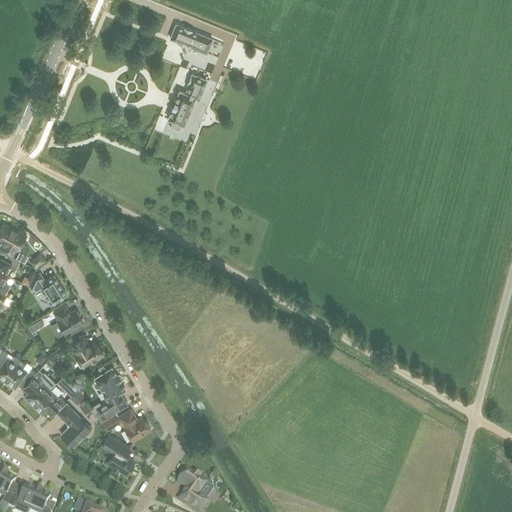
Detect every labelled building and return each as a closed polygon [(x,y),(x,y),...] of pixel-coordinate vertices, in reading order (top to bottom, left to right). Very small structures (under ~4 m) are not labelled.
[(213,34),(175,19),(169,37),(206,52),(213,34)] [(185,50),(165,42),(160,54),(180,62),(185,50)] [(238,44),(230,65),(259,76),(262,68),(263,68),(268,52),(257,48),(256,50),(238,44)] [(199,100),(207,80),(192,74),(187,85),(189,86),(186,93),(179,91),(168,119),(173,121),(171,128),(180,131),(183,124),(184,125),(195,98),(199,100)] [(18,249),(22,242),(23,240),(22,237),(21,235),(19,233),(11,229),(10,226),(3,222),(0,228),(0,239),(3,241),(0,247),(13,254),(16,248),(18,249)] [(6,259),(0,255),(0,270),(8,275),(8,274),(7,274),(11,268),(15,270),(21,260),(9,254),(6,259)] [(36,267),(42,262),(37,256),(31,261),(36,267)] [(0,291),(5,295),(11,285),(4,282),(8,275),(0,270),(0,291)] [(45,280),(40,271),(34,275),(29,285),(34,293),(41,288),(51,304),(67,294),(54,274),(45,280)] [(24,276),(21,282),(27,285),(30,279),(24,276)] [(70,312),(65,304),(54,311),(59,320),(58,320),(66,333),(83,322),(76,309),(70,312)] [(33,324),(29,327),(34,335),(38,332),(33,324)] [(88,345),(83,336),(71,344),(76,352),(75,353),(83,366),(91,362),(92,362),(94,362),(95,361),(96,360),(96,358),(103,354),(95,340),(88,345)] [(11,360),(6,356),(8,353),(1,348),(0,350),(0,378),(1,379),(2,377),(5,380),(20,359),(19,358),(15,356),(14,355),(11,360)] [(52,367),(64,359),(58,350),(47,358),(52,367)] [(45,357),(41,353),(36,359),(40,363),(45,357)] [(28,372),(23,368),(26,364),(20,359),(5,380),(9,382),(8,384),(13,388),(14,386),(15,387),(22,377),(28,382),(36,372),(31,368),(28,372)] [(125,389),(112,367),(94,377),(95,379),(93,380),(93,383),(95,387),(98,388),(100,387),(108,399),(125,389)] [(40,376),(43,373),(39,369),(36,372),(28,382),(33,387),(25,395),(26,396),(25,398),(29,402),(31,401),(34,404),(50,388),(42,379),(43,379),(40,376)] [(59,396),(50,388),(34,404),(37,407),(36,409),(40,413),(42,412),(43,413),(44,412),(49,417),(65,401),(59,395),(59,396)] [(79,402),(83,397),(78,389),(77,390),(71,395),(79,402)] [(91,407),(101,421),(116,412),(111,403),(108,399),(102,403),(100,401),(91,407)] [(73,446),(91,428),(67,403),(57,412),(70,425),(61,434),(73,446)] [(137,420),(130,409),(119,416),(126,427),(125,428),(133,440),(150,429),(149,426),(149,424),(147,420),(144,419),(143,416),(137,420)] [(108,430),(113,427),(108,418),(102,421),(108,430)] [(116,450),(113,454),(108,462),(113,465),(112,468),(117,471),(119,469),(126,473),(134,460),(127,456),(122,452),(126,446),(108,435),(104,442),(116,450)] [(181,500),(188,504),(198,511),(201,511),(208,502),(198,495),(206,483),(200,478),(200,476),(200,474),(199,473),(197,472),(195,472),(194,474),(187,469),(178,482),(187,488),(188,489),(187,492),(181,500)] [(8,505),(14,495),(8,491),(15,478),(4,472),(0,478),(0,493),(4,496),(1,502),(8,505)] [(30,509),(38,489),(26,484),(20,498),(14,495),(8,505),(16,509),(18,503),(30,509)] [(51,511),(44,509),(50,495),(38,489),(30,509),(36,511),(51,511)]
